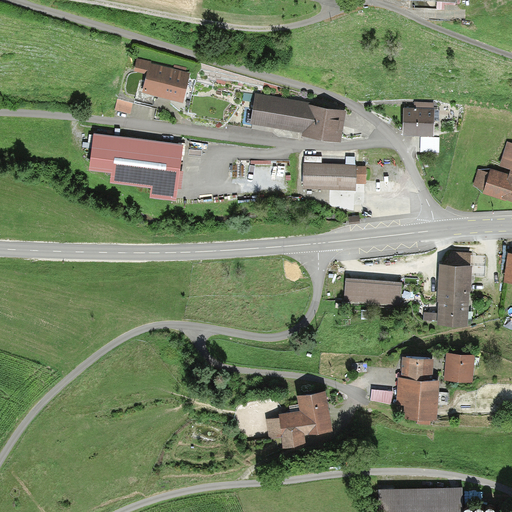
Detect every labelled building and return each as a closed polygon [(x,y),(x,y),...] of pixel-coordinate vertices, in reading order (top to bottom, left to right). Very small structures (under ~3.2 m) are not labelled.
[(152,62),(138,58),(135,71),(148,75),(146,81),(143,93),(155,97),(183,104),(190,73),(151,64),(152,62)] [(143,93),(146,81),(141,79),(134,103),(152,108),(155,97),(143,93)] [(318,106),(256,95),(251,126),(302,135),(301,137),(341,144),(347,111),(318,106)] [(134,104),(118,100),(116,111),(131,115),(134,104)] [(414,109),(404,109),(404,136),(421,137),(421,152),(438,152),(439,137),(434,137),(435,104),(414,103),(414,109)] [(183,145),(94,133),(89,169),(111,172),(110,182),(150,187),(149,196),(175,200),(183,145)] [(511,143),(509,143),(502,162),(511,165),(511,143)] [(356,165),(304,164),(303,190),(356,191),(356,184),(365,184),(365,168),(356,168),(356,165)] [(506,195),(510,184),(507,181),(488,174),(489,172),(479,169),(475,185),(484,188),(506,195)] [(454,259),(439,259),(438,296),(440,296),(439,316),(439,321),(467,322),(469,285),(471,286),(472,261),(470,261),(471,250),(454,250),(454,259)] [(399,280),(343,276),(341,300),(397,304),(399,280)] [(435,320),(436,310),(424,310),(424,320),(435,320)] [(476,352),(447,349),(444,378),(473,380),(476,352)] [(434,355),(404,353),(403,374),(399,374),(398,402),(404,402),(404,415),(417,416),(417,423),(432,423),(432,418),(437,419),(440,375),(433,374),(434,355)] [(326,386),(298,390),(300,407),(279,409),(279,414),(267,415),(270,436),(283,435),(284,446),(305,440),(305,432),(332,428),(328,400),(326,386)] [(392,389),(372,388),(372,399),(392,403),(392,389)] [(461,511),(461,485),(377,487),(377,511),(461,511)]
